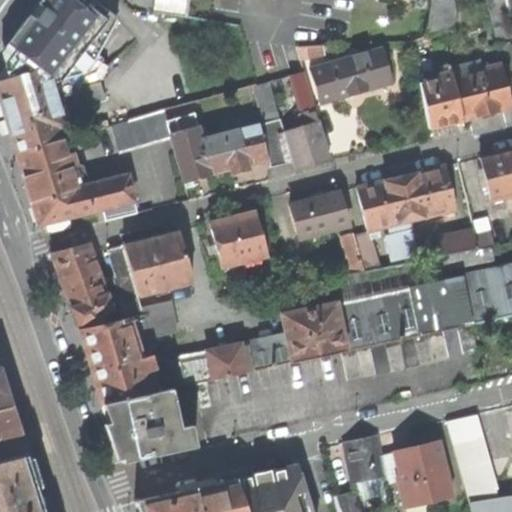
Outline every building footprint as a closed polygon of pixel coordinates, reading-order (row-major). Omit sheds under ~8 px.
[(116,18),(92,0),(50,0),(14,47),(17,49),(12,55),(5,65),(9,79),(47,67),(56,99),(76,93),(79,86),(98,83),(107,66),(94,60),(116,18)] [(186,18),(188,0),(155,0),(154,13),(186,18)] [(450,0),(429,0),(425,37),(447,30),(450,0)] [(511,33),(507,15),(493,18),(500,45),(511,41),(511,33)] [(426,52),(423,38),(411,41),(414,56),(426,52)] [(310,69),(319,103),(353,93),(391,82),(382,49),(310,69)] [(500,64),(452,76),(463,120),(504,110),(511,108),(500,64)] [(419,84),(430,128),(449,124),(463,120),(452,76),(449,66),(443,68),(445,74),(438,76),(439,79),(419,84)] [(60,111),(56,99),(47,67),(9,79),(0,81),(0,103),(4,115),(15,153),(61,140),(52,113),(60,111)] [(302,113),(314,109),(303,72),(291,75),(302,113)] [(261,115),(277,111),(268,82),(253,86),(261,115)] [(83,134),(86,147),(114,139),(118,153),(171,137),(166,121),(163,110),(83,134)] [(194,113),(166,121),(171,137),(184,181),(198,178),(210,175),(201,140),(194,113)] [(279,120),(201,140),(210,175),(231,169),(232,175),(242,172),(249,170),(248,165),(268,160),(270,168),(292,162),(283,133),(279,120)] [(318,122),(283,133),(292,162),(295,170),(314,165),(328,160),(318,122)] [(104,220),(135,213),(126,176),(76,189),(70,169),(75,168),(76,166),(73,156),(71,154),(66,156),(61,140),(15,153),(28,192),(38,224),(70,216),(101,208),(104,220)] [(489,199),(511,193),(511,148),(497,152),(478,157),(489,199)] [(411,220),(455,208),(444,165),(422,171),(400,176),(411,220)] [(419,253),(411,220),(400,176),(376,182),(356,187),(367,231),(369,230),(370,236),(379,234),(378,228),(387,226),(390,239),(388,241),(394,264),(421,259),(419,253)] [(352,272),(364,270),(350,225),(348,226),(338,191),(302,200),(289,203),(298,239),(344,227),(347,235),(341,236),(352,272)] [(222,267),(267,255),(255,212),(231,218),(209,223),(222,267)] [(441,248),(419,253),(421,259),(441,255),(462,251),(476,248),(471,228),(437,236),(441,248)] [(193,281),(177,231),(148,238),(122,244),(138,295),(193,281)] [(79,327),(81,326),(107,321),(104,313),(112,309),(88,242),(50,252),(67,296),(79,327)] [(141,307),(138,295),(122,244),(106,248),(115,276),(114,277),(126,317),(143,313),(141,307)] [(465,265),(462,251),(441,255),(444,270),(465,265)] [(236,295),(286,285),(278,258),(264,262),(267,275),(234,282),(236,295)] [(286,285),(318,279),(314,262),(297,266),(295,258),(281,261),(286,285)] [(252,371),(340,352),(471,324),(511,315),(511,265),(282,314),(286,332),(246,341),(252,371)] [(169,301),(141,307),(143,313),(171,308),(169,301)] [(176,331),(171,308),(143,313),(126,317),(107,321),(81,326),(91,364),(102,403),(104,403),(171,388),(185,385),(178,355),(152,361),(151,355),(140,357),(135,339),(148,336),(148,337),(176,331)] [(471,324),(340,352),(347,382),(477,351),(471,324)] [(241,342),(178,355),(185,385),(247,372),(241,342)] [(0,407),(9,405),(0,377),(0,407)] [(180,427),(171,388),(104,403),(114,433),(124,462),(196,446),(191,425),(180,427)] [(0,459),(25,454),(16,428),(9,405),(0,407),(0,459)] [(474,416),(446,422),(471,511),(511,511),(511,485),(495,488),(474,416)] [(361,440),(344,443),(352,482),(385,475),(381,455),(377,437),(361,440)] [(418,447),(381,455),(385,475),(387,483),(397,481),(405,511),(423,511),(421,502),(451,495),(437,442),(418,447)] [(0,511),(43,511),(42,508),(25,454),(0,459),(0,511)] [(264,472),(236,478),(246,511),(310,511),(296,465),(264,472)] [(246,511),(236,478),(197,487),(204,511),(246,511)] [(138,511),(204,511),(197,487),(135,502),(138,511)] [(363,511),(358,492),(334,499),(338,511),(363,511)]
